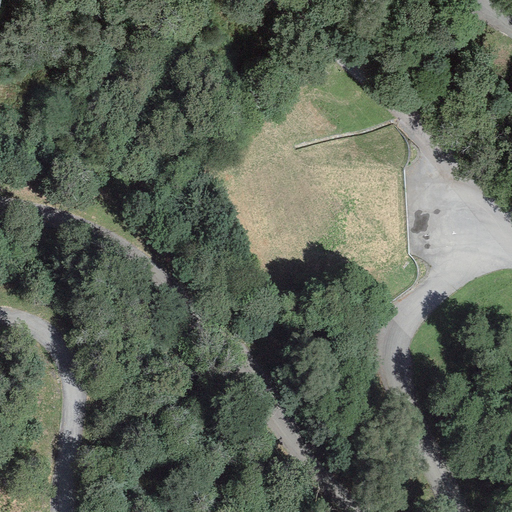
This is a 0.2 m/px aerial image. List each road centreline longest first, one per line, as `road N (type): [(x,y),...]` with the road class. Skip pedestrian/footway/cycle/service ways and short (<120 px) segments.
road 1 (track): [(358,511),(295,444),(216,333),(134,256),(65,219),(0,206)]
road 2 (track): [(511,241),(475,218),(402,336),(397,364),(405,408),(456,511)]
road 3 (track): [(475,218),(405,114),(279,0)]
road 4 (track): [(0,315),(46,336),(72,383),(64,511)]
